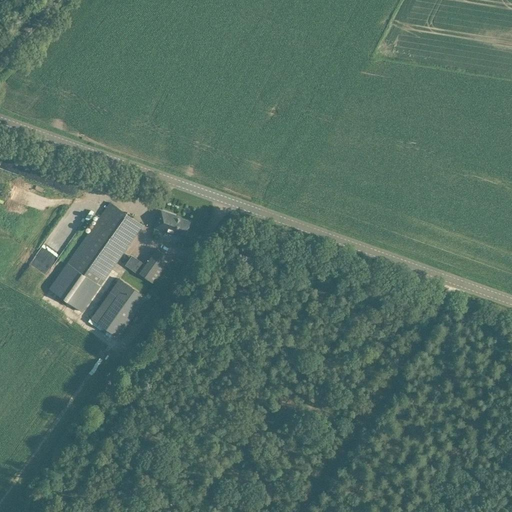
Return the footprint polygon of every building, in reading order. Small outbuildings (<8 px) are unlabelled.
[(5,163),(7,170),(11,168),(13,174),(22,171),(19,161),(10,164),(9,161),(5,163)] [(82,312),(128,246),(142,225),(111,203),(49,289),(82,312)] [(161,211),(155,228),(173,234),(173,233),(185,237),(190,222),(176,217),(177,216),(161,211)] [(158,249),(152,257),(140,274),(157,286),(174,261),(158,249)] [(120,278),(92,318),(118,337),(146,297),(120,278)]
